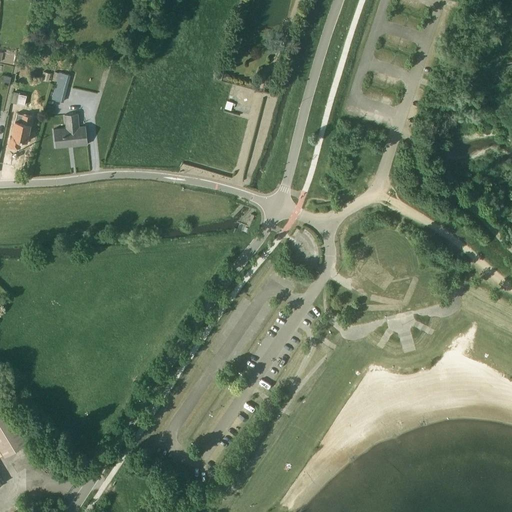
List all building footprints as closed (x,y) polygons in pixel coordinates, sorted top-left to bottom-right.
[(72,77),(58,72),(58,73),(54,72),(52,81),(56,82),(51,99),(63,102),(66,87),(69,88),(72,77)] [(9,77),(2,76),(1,83),(8,85),(9,77)] [(18,93),(12,92),(10,102),(23,105),(25,96),(18,94),(18,93)] [(30,125),(32,112),(23,110),(22,115),(16,113),(14,122),(10,138),(26,142),(30,125)] [(55,147),(86,144),(86,145),(84,126),(78,126),(77,114),(63,115),(64,128),(52,129),(54,148),(55,148),(55,147)] [(372,249),(360,252),(366,276),(380,273),(381,279),(404,274),(399,255),(407,253),(404,241),(391,244),(389,236),(370,241),(372,249)] [(283,285),(291,291),(296,284),(288,278),(283,285)] [(0,451),(3,457),(26,444),(0,401),(0,451)]
